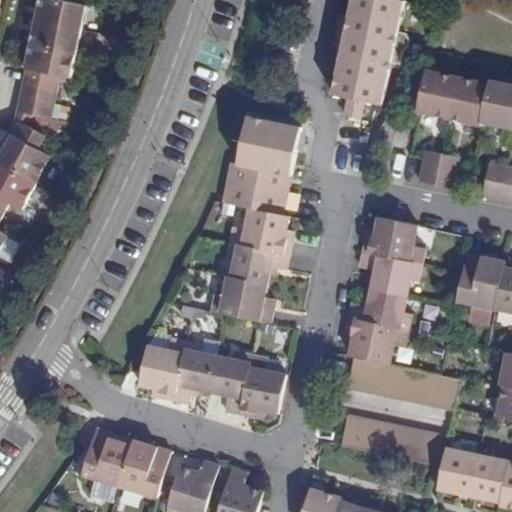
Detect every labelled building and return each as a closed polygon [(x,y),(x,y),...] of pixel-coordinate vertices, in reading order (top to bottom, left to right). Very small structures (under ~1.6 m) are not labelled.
[(86,30),(91,6),(59,0),(42,0),(39,21),(86,30)] [(396,37),(402,5),(376,0),(351,0),(347,22),(339,21),(334,42),(343,44),(340,57),(332,99),(341,100),(347,102),(362,105),(365,106),(380,110),(381,107),(386,80),(393,82),(399,57),(404,52),(406,44),(403,39),(400,38),(396,37)] [(429,72),(433,53),(441,13),(402,5),(396,37),(400,38),(403,39),(406,44),(404,52),(399,57),(393,82),(386,80),(381,107),(420,115),(421,110),(429,72)] [(81,55),(86,30),(39,21),(34,46),(81,55)] [(343,44),(334,42),(331,55),(340,57),(343,44)] [(76,79),(81,55),(34,46),(29,70),(26,84),(60,90),(63,77),(76,79)] [(436,74),(429,72),(421,110),(454,117),(462,79),(442,75),(436,74)] [(462,79),(454,117),(482,123),(483,120),(490,85),(489,84),(480,83),(462,79)] [(490,85),(483,120),(511,126),(511,86),(491,82),(490,85)] [(57,105),(60,90),(26,84),(23,98),(57,105)] [(34,116),(54,120),(57,105),(23,98),(22,106),(20,113),(34,116)] [(359,123),(362,105),(347,102),(343,119),(359,123)] [(31,128),(34,116),(20,113),(18,121),(31,128)] [(291,120),(277,117),(275,128),(289,131),(291,120)] [(2,164),(41,186),(54,160),(43,152),(49,140),(31,128),(18,121),(11,134),(17,137),(9,153),(2,164)] [(275,128),(242,121),(231,167),(225,165),(216,206),(242,212),(276,219),(285,177),(280,176),(282,165),(287,166),(295,132),(289,131),(275,128)] [(0,153),(0,163),(2,164),(9,153),(3,149),(0,153)] [(440,185),(446,154),(431,151),(430,161),(425,182),(440,185)] [(463,157),(446,154),(440,185),(456,188),(461,167),(463,157)] [(491,163),(489,173),(484,195),(500,198),(506,166),(491,163)] [(26,214),(41,186),(2,164),(0,168),(0,215),(7,219),(13,208),(26,214)] [(511,167),(506,166),(500,198),(511,199),(511,167)] [(280,231),(282,220),(276,219),(242,212),(238,232),(227,230),(224,244),(281,256),(285,242),(274,240),(276,234),(280,231)] [(0,260),(12,239),(0,233),(7,219),(0,215),(0,260)] [(418,225),(378,217),(375,231),(378,235),(377,240),(367,238),(364,253),(420,265),(423,250),(414,247),(418,225)] [(287,234),(280,231),(276,234),(274,240),(285,242),(287,234)] [(378,235),(375,231),(368,231),(367,238),(377,240),(378,235)] [(278,272),(281,256),(224,244),(221,260),(229,262),(225,279),(261,287),(263,276),(265,269),(271,270),(278,272)] [(420,265),(364,253),(360,270),(375,273),(371,289),(406,297),(410,281),(417,281),(420,265)] [(466,253),(461,274),(456,301),(495,309),(504,267),(495,266),(496,260),(466,253)] [(511,262),(505,261),(504,267),(495,309),(511,312),(511,262)] [(225,279),(221,278),(217,296),(210,295),(206,311),(229,315),(260,322),(264,323),(267,309),(252,306),(254,300),(259,297),(261,287),(225,279)] [(406,297),(371,289),(367,308),(352,305),(350,318),(406,330),(410,315),(403,313),(406,297)] [(268,300),(259,297),(254,300),(252,306),(267,309),(268,300)] [(351,345),(349,356),(353,357),(367,360),(380,363),(389,365),(394,345),(402,347),(406,330),(350,318),(346,334),(358,337),(356,344),(351,345)] [(344,344),(351,345),(356,344),(358,337),(346,334),(344,344)] [(152,388),(151,395),(161,397),(177,400),(188,343),(172,340),(170,351),(150,347),(142,386),(152,388)] [(203,346),(188,343),(177,400),(191,403),(193,395),(194,388),(202,390),(213,392),(220,357),(202,353),(203,346)] [(511,352),(507,352),(500,384),(504,385),(511,386),(511,352)] [(236,360),(220,357),(213,392),(228,396),(225,410),(241,414),(253,357),(237,353),(236,360)] [(263,409),(266,412),(276,414),(285,374),(267,370),(269,360),(253,357),(241,414),(255,416),(256,408),(263,409)] [(367,360),(353,357),(348,386),(361,389),(367,360)] [(367,360),(361,389),(374,391),(380,363),(367,360)] [(394,366),(389,365),(380,363),(374,391),(388,394),(394,366)] [(407,369),(394,366),(388,394),(401,397),(407,369)] [(419,371),(407,369),(401,397),(414,400),(419,371)] [(428,403),(433,374),(419,371),(414,400),(428,403)] [(447,377),(441,376),(433,374),(428,403),(441,405),(447,377)] [(461,380),(447,377),(441,405),(456,408),(461,380)] [(511,386),(504,385),(498,417),(511,420),(511,386)] [(194,388),(193,395),(201,396),(202,390),(194,388)] [(255,416),(265,418),(266,412),(263,409),(256,408),(255,416)] [(343,448),(356,451),(361,419),(348,417),(343,448)] [(356,451),(368,454),(373,422),(361,419),(356,451)] [(368,454),(382,457),(388,425),(373,422),(368,454)] [(382,457),(395,459),(401,428),(388,425),(382,457)] [(395,459),(409,462),(414,430),(401,428),(395,459)] [(134,445),(135,440),(120,436),(118,441),(110,438),(111,433),(98,430),(85,474),(122,484),(134,445)] [(409,462),(422,465),(427,433),(414,430),(409,462)] [(436,468),(441,436),(427,433),(422,465),(436,468)] [(147,443),(135,440),(134,445),(145,449),(147,443)] [(145,449),(134,445),(122,484),(159,495),(172,451),(147,443),(145,449)] [(480,453),(448,447),(439,488),(471,495),(480,453)] [(511,460),(480,453),(471,495),(503,501),(510,464),(511,460)] [(206,511),(221,465),(206,461),(201,474),(193,472),(194,469),(182,466),(167,511),(206,511)] [(511,464),(510,464),(503,501),(502,504),(511,506),(511,464)] [(232,469),(220,511),(258,511),(265,490),(253,486),(252,489),(244,487),(248,473),(232,469)] [(338,511),(342,499),(343,497),(312,488),(305,511),(338,511)] [(371,511),(372,508),(342,499),(338,511),(371,511)]
